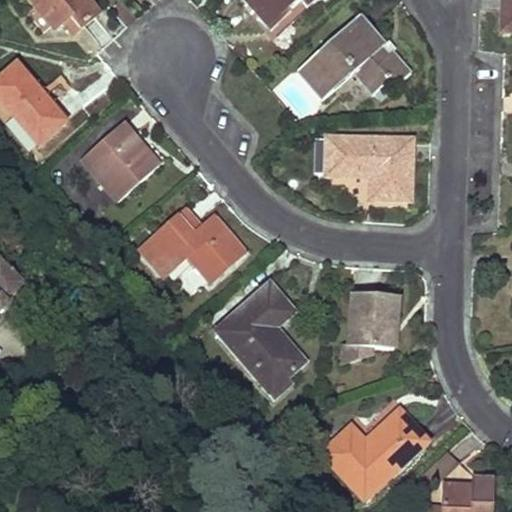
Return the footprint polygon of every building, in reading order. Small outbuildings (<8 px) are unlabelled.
[(99,12),(88,0),(31,0),(57,30),(64,24),(70,18),(80,29),(91,19),(99,12)] [(245,0),(248,2),(258,13),(263,8),(256,0),(245,0)] [(258,13),(272,29),(302,3),(306,8),(315,0),(256,0),(263,8),(258,13)] [(511,0),(502,0),(502,2),(501,34),(511,34),(511,0)] [(410,74),(360,16),(299,69),(324,99),(354,72),(373,95),(392,78),(397,86),(410,74)] [(70,18),(64,24),(75,34),(80,29),(70,18)] [(55,108),(15,62),(0,74),(0,99),(39,145),(66,121),(55,108)] [(129,140),(119,128),(82,160),(119,202),(159,166),(145,151),(141,154),(129,140)] [(412,143),(328,141),(328,142),(327,174),(327,175),(371,177),(371,199),(410,200),(412,143)] [(328,142),(318,142),(317,157),(317,173),(327,174),(328,142)] [(179,217),(175,222),(190,238),(195,234),(179,217)] [(175,222),(142,250),(165,277),(189,256),(212,283),(245,254),(213,218),(195,234),(190,238),(175,222)] [(0,307),(23,284),(0,260),(0,307)] [(286,305),(269,287),(216,332),(230,348),(241,361),(253,375),(266,389),(281,376),(284,380),(285,378),(305,362),(281,336),(276,340),(270,334),(293,314),(286,305)] [(72,291),(68,292),(64,295),(63,297),(63,301),(64,305),(68,307),(73,308),(78,304),(78,299),(75,294),(72,291)] [(398,350),(400,299),(374,298),(354,297),(353,348),(374,349),(398,350)] [(373,358),(374,349),(353,348),(345,347),(345,367),(373,358)] [(290,384),(285,378),(284,380),(281,376),(266,389),(273,398),(290,384)] [(368,448),(351,430),(323,455),(364,500),(427,443),(416,431),(399,412),(370,438),(373,442),(368,448)] [(422,470),(431,486),(459,470),(451,455),(422,470)] [(471,482),(469,489),(492,490),(492,483),(482,483),(471,482)] [(424,511),(490,511),(492,490),(469,489),(442,488),(441,511),(424,511)]
